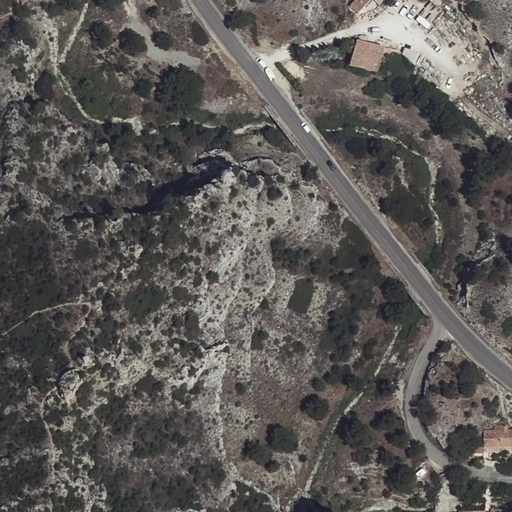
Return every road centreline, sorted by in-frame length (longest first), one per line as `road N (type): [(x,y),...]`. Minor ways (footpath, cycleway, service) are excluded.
road 1 (primary): [(201,0),(447,317)]
road 2 (unknown): [(252,68),(339,34),(391,25),(413,26),(481,64)]
road 3 (residential): [(447,317),(418,368),(411,416),(439,458),(511,476)]
